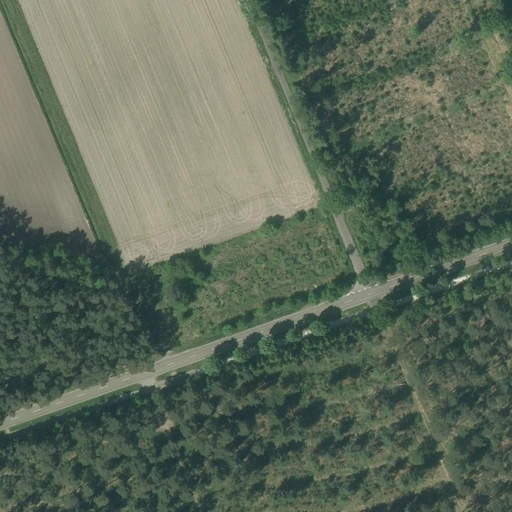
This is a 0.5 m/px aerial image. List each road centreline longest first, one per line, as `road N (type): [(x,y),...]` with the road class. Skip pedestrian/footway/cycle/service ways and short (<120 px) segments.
road 1 (secondary): [(370,295),(0,426)]
road 2 (unclassified): [(248,0),(370,295)]
road 3 (secondary): [(511,246),(370,295)]
road 4 (track): [(204,511),(146,375)]
